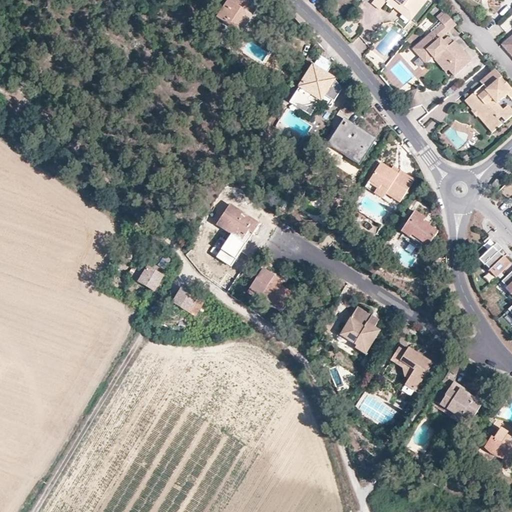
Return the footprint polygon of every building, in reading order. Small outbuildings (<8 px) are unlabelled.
[(228,0),(217,18),(236,30),(242,21),(247,13),(248,12),(245,10),(251,0),(228,0)] [(374,0),(372,3),(380,10),(388,1),(386,0),(374,0)] [(412,12),(421,0),(386,0),(388,1),(388,0),(396,0),(401,3),(412,12)] [(421,0),(412,12),(401,3),(396,0),(388,0),(388,1),(411,19),(426,0),(421,0)] [(382,10),(396,17),(398,12),(385,5),(382,10)] [(450,32),(457,25),(446,13),(439,20),(442,23),(450,32)] [(248,24),(242,21),(236,30),(241,34),(248,24)] [(450,32),(442,23),(433,32),(441,40),(442,38),(450,32)] [(455,41),(454,42),(450,46),(445,41),(442,38),(441,40),(433,32),(417,47),(427,58),(430,56),(437,63),(441,61),(452,74),(455,77),(473,61),(455,41)] [(511,36),(502,45),(511,55),(511,36)] [(448,37),(445,41),(450,46),(454,42),(448,37)] [(417,47),(414,49),(425,61),(427,58),(417,47)] [(319,55),(313,65),(325,74),(332,63),(319,55)] [(449,76),(452,74),(441,61),(437,63),(449,76)] [(325,74),(313,65),(289,103),(292,105),(296,105),(300,106),(303,105),(309,102),(314,102),(320,103),(324,95),(334,100),(341,89),(338,83),(335,81),(333,79),(325,74)] [(510,92),(511,89),(511,86),(496,69),(492,71),(510,92)] [(511,105),(510,103),(505,107),(499,101),(509,93),(510,92),(492,71),(482,81),(484,84),(480,88),(467,100),(474,108),(476,107),(482,112),(484,114),(487,112),(495,120),(499,117),(503,113),(508,119),(511,115),(511,105)] [(422,101),(416,88),(406,92),(409,101),(411,105),(422,101)] [(409,101),(405,91),(399,97),(406,104),(409,101)] [(331,104),(334,100),(324,95),(320,103),(327,104),(331,104)] [(474,108),(472,110),(478,116),(480,114),(482,112),(476,107),(474,108)] [(503,113),(499,117),(504,123),(508,119),(503,113)] [(359,166),(374,143),(366,137),(356,131),(358,128),(345,119),(331,141),(350,153),(348,158),(359,166)] [(358,128),(356,131),(366,137),(374,143),(376,139),(358,128)] [(331,141),(328,146),(348,158),(350,153),(331,141)] [(392,201),(384,197),(385,195),(399,204),(413,180),(400,172),(397,175),(394,173),(391,171),(380,164),(365,188),(390,204),(392,201)] [(292,198),(295,193),(290,190),(286,195),(292,198)] [(254,234),(259,224),(244,214),(230,205),(219,221),(235,231),(232,235),(242,242),(249,231),(254,234)] [(411,239),(413,236),(429,247),(437,235),(438,232),(430,227),(426,225),(423,223),(425,220),(426,219),(415,212),(401,232),(410,237),(411,239)] [(219,221),(217,225),(232,235),(235,231),(219,221)] [(254,234),(249,231),(242,242),(250,246),(257,236),(254,234)] [(410,237),(407,241),(427,254),(439,236),(437,235),(429,247),(413,236),(411,239),(410,237)] [(498,243),(481,259),(486,265),(487,264),(492,270),(490,270),(497,278),(511,264),(511,262),(505,256),(504,257),(500,252),(504,248),(498,243)] [(141,263),(131,278),(152,291),(161,276),(141,263)] [(279,285),(274,281),(276,278),(263,269),(253,283),(248,292),(253,296),(256,292),(275,305),(279,299),(287,304),(294,295),(279,285)] [(511,272),(503,281),(509,286),(506,288),(511,293),(511,306),(510,308),(511,310),(511,272)] [(193,316),(202,301),(181,288),(172,303),(193,316)] [(374,317),(359,309),(341,337),(357,347),(356,349),(366,355),(381,332),(376,329),(378,324),(371,321),(374,317)] [(391,361),(403,368),(405,377),(409,379),(406,385),(415,392),(433,364),(409,349),(406,352),(399,348),(391,361)] [(449,371),(456,376),(459,368),(459,366),(458,365),(454,363),(449,371)] [(474,416),(482,404),(460,390),(462,388),(454,382),(444,395),(445,396),(437,409),(451,417),(453,413),(461,418),(463,413),(472,420),(467,427),(471,430),(478,419),(474,416)] [(472,420),(463,413),(461,418),(453,413),(451,417),(467,427),(472,420)] [(511,439),(511,440),(506,436),(508,433),(500,428),(498,431),(495,430),(492,439),(484,447),(489,452),(493,456),(499,458),(504,460),(507,456),(511,459),(511,439)] [(511,459),(507,456),(504,460),(501,464),(508,469),(511,462),(511,459)]
